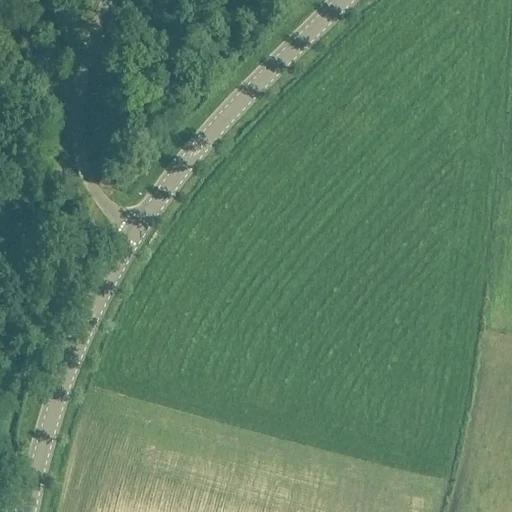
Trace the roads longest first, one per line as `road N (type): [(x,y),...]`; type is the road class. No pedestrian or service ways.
road 1 (tertiary): [(133,234),(217,126),(345,0)]
road 2 (tertiary): [(27,511),(75,350),(133,234)]
road 3 (unclassified): [(133,234),(102,203),(79,145),(85,54),(106,0)]
